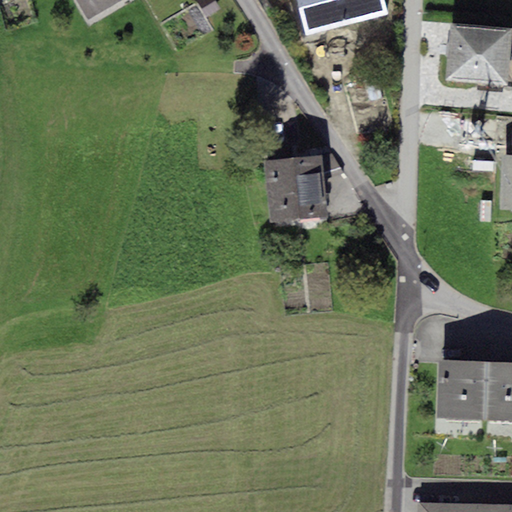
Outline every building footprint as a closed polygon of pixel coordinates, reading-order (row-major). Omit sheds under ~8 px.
[(76,0),(89,21),(124,0),(76,0)] [(319,27),(311,0),(297,0),(305,31),(319,27)] [(384,0),(311,0),(319,27),(320,33),(389,16),(384,0)] [(511,42),(511,28),(450,23),(444,80),(508,86),(511,42)] [(511,211),(511,155),(502,155),(501,211),(511,211)] [(320,156),(264,161),(269,223),(326,218),(320,156)] [(487,421),(488,362),(439,361),(437,419),(487,421)] [(511,421),(511,362),(488,362),(487,421),(511,421)] [(418,511),(493,511),(494,504),(419,502),(418,511)]
